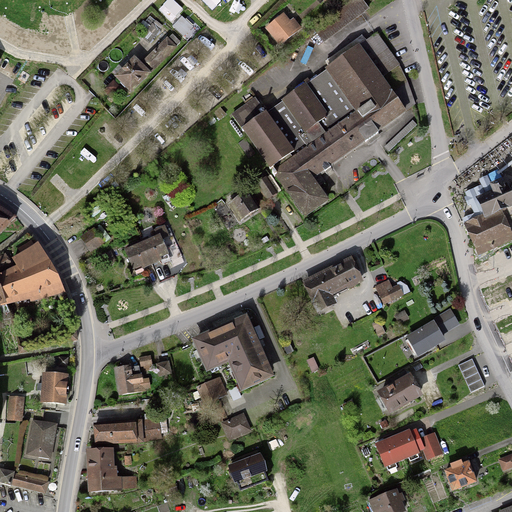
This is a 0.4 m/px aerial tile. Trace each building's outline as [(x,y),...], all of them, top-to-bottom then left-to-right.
[(361,0),(353,0),(315,29),(324,41),(368,8),(361,0)] [(286,15),(267,31),(282,49),(301,33),(286,15)] [(153,21),(143,37),(151,43),(162,27),(153,21)] [(256,101),(234,116),(309,221),(335,203),(319,180),(411,114),(385,77),(401,65),(379,34),(266,115),(256,101)] [(178,50),(169,40),(144,64),(137,57),(116,79),(134,96),(155,73),(178,50)] [(266,178),(258,184),(268,199),(277,194),(266,178)] [(474,215),(464,220),(481,258),(511,244),(511,198),(503,179),(465,196),(474,215)] [(251,190),(232,202),(244,223),(263,211),(251,190)] [(0,231),(14,218),(0,208),(0,231)] [(143,245),(152,266),(173,258),(165,239),(171,237),(167,227),(157,231),(160,238),(143,245)] [(95,229),(80,239),(90,254),(105,243),(95,229)] [(2,277),(0,277),(0,290),(5,302),(30,303),(35,306),(69,296),(63,280),(55,265),(39,244),(14,260),(20,269),(2,277)] [(152,266),(143,245),(128,251),(137,273),(152,266)] [(0,277),(2,277),(0,273),(0,271),(10,265),(5,255),(0,258),(0,277)] [(352,256),(303,280),(321,315),(340,306),(336,297),(365,283),(352,256)] [(390,282),(376,289),(385,307),(406,296),(401,286),(394,290),(390,282)] [(438,324),(444,336),(460,327),(451,311),(435,319),(438,324)] [(247,313),(192,337),(199,355),(206,372),(228,362),(240,391),(275,376),(247,313)] [(444,336),(438,324),(410,339),(421,359),(449,344),(444,336)] [(151,356),(140,358),(141,364),(143,367),(152,365),(151,356)] [(69,358),(60,357),(59,366),(68,367),(69,358)] [(472,360),(458,367),(471,394),(485,388),(472,360)] [(156,364),(158,376),(172,374),(169,361),(156,364)] [(139,365),(116,369),(121,396),(143,393),(139,365)] [(415,374),(381,391),(393,414),(427,398),(415,374)] [(68,376),(41,375),(39,404),(67,406),(68,376)] [(212,383),(219,399),(227,396),(220,379),(212,383)] [(219,399),(212,383),(198,388),(205,405),(219,399)] [(10,408),(22,409),(23,398),(10,398),(10,408)] [(22,409),(10,408),(9,420),(21,421),(22,409)] [(245,413),(221,423),(229,442),(253,432),(245,413)] [(127,426),(97,427),(98,446),(146,443),(146,440),(162,439),(161,418),(127,420),(127,426)] [(60,426),(34,421),(28,456),(54,460),(60,426)] [(412,431),(378,446),(388,469),(422,454),(412,431)] [(435,434),(419,440),(428,461),(443,455),(435,434)] [(89,470),(112,469),(111,451),(88,453),(89,470)] [(511,454),(499,460),(504,472),(511,468),(511,454)] [(265,456),(230,469),(237,487),(272,474),(265,456)] [(473,459),(448,469),(457,493),(482,483),(473,459)] [(112,469),(89,470),(91,495),(137,492),(137,477),(116,478),(115,469),(112,469)] [(48,482),(1,470),(0,472),(0,482),(45,494),(48,482)] [(409,511),(400,488),(370,501),(374,511),(409,511)]
